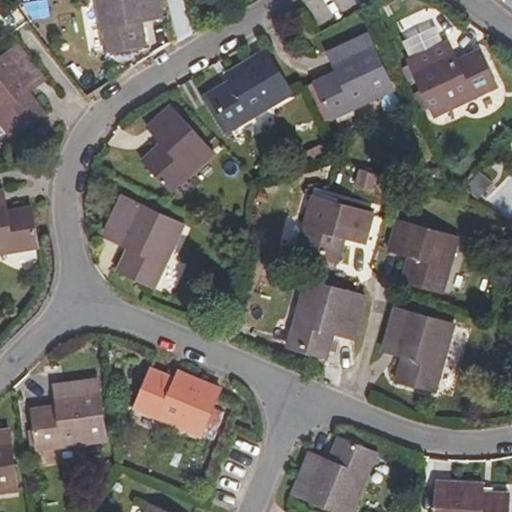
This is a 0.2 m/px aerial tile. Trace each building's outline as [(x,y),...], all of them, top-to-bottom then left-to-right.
[(93,0),(103,59),(141,55),(140,36),(134,36),(133,27),(159,24),(156,0),(93,0)] [(358,16),(324,33),(332,49),(365,32),(358,16)] [(370,42),(331,60),(341,84),(331,89),(330,82),(316,87),(333,126),(394,100),(370,42)] [(449,54),(413,70),(434,123),(496,97),(481,62),(469,66),(467,73),(457,77),(449,54)] [(17,55),(0,66),(0,130),(8,141),(40,117),(33,106),(27,110),(22,101),(41,87),(17,55)] [(219,95),(208,102),(229,138),(288,104),(264,60),(225,84),(230,95),(223,101),(219,95)] [(152,160),(143,166),(170,196),(210,163),(169,117),(146,135),(163,157),(156,163),(152,160)] [(355,187),(377,195),(384,176),(362,168),(355,187)] [(482,184),(471,193),(482,205),(493,194),(482,184)] [(0,258),(35,253),(28,216),(15,217),(16,225),(3,226),(0,206),(0,258)] [(362,253),(371,224),(310,207),(293,258),(336,272),(343,257),(336,255),(338,247),(362,253)] [(149,295),(177,234),(125,210),(123,214),(116,211),(110,225),(116,227),(106,250),(131,261),(126,271),(120,268),(115,279),(149,295)] [(99,247),(106,250),(116,227),(110,225),(99,247)] [(454,247),(396,230),(387,260),(412,266),(409,275),(403,273),(399,289),(437,300),(454,247)] [(349,347),(360,309),(303,292),(285,354),(323,366),(327,351),(322,350),(325,341),(349,347)] [(394,385),(432,399),(451,333),(393,317),(382,356),(407,365),(404,373),(397,372),(394,385)] [(197,447),(215,399),(172,382),(167,396),(145,384),(132,420),(197,447)] [(96,448),(90,388),(52,392),(53,417),(28,418),(31,456),(96,448)] [(0,500),(10,499),(3,440),(0,439),(0,500)] [(298,511),(349,511),(369,467),(334,453),(327,466),(333,469),(326,481),(302,471),(289,508),(298,511)] [(507,511),(509,501),(496,500),(496,506),(486,506),(485,493),(441,490),(439,511),(507,511)]
